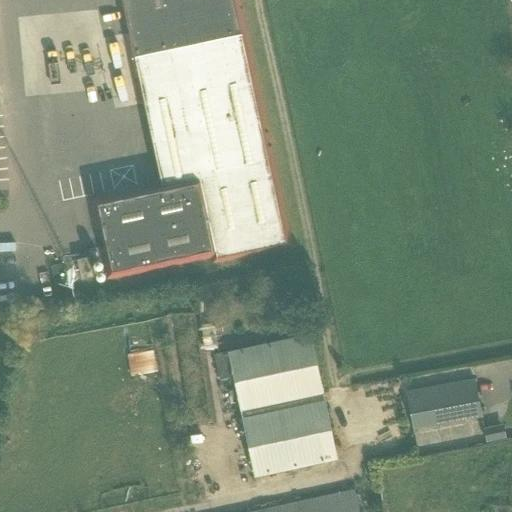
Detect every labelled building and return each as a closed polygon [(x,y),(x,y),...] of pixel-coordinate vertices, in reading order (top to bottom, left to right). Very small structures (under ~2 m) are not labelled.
[(176,97),(210,258),(211,263),(292,246),(240,0),(122,0),(129,33),(124,35),(139,105),(142,104),(176,97)] [(100,248),(107,278),(210,258),(176,97),(142,104),(156,167),(159,181),(88,198),(95,230),(101,229),(105,247),(100,248)] [(94,276),(89,257),(78,260),(82,279),(94,276)] [(254,476),(337,458),(311,335),(228,353),(254,476)] [(128,353),(132,374),(157,370),(153,349),(128,353)] [(413,429),(428,426),(481,416),(475,379),(406,392),(413,429)] [(503,424),(483,428),(486,443),(506,439),(503,424)] [(379,511),(374,487),(355,491),(354,489),(245,511),(379,511)]
